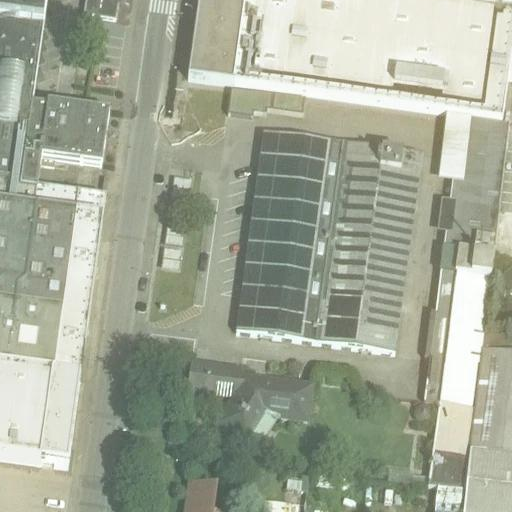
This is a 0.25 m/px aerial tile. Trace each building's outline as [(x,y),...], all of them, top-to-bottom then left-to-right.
[(0,0),(0,371),(81,383),(106,201),(38,191),(37,194),(20,192),(21,185),(22,185),(33,107),(47,2),(30,0),(0,0)] [(98,0),(100,0),(97,20),(117,23),(120,4),(124,3),(127,1),(127,0),(98,0)] [(511,0),(200,0),(189,83),(235,90),(235,89),(503,126),(511,57),(511,0)] [(303,103),(232,95),(231,94),(228,119),(253,122),(254,117),(267,118),(268,114),(303,119),(305,103),(304,103),(303,103)] [(110,116),(48,107),(48,109),(33,107),(22,185),(21,185),(20,192),(37,194),(38,191),(41,168),(54,170),(55,163),(102,170),(110,116)] [(475,124),(468,178),(454,177),(425,407),(440,409),(474,413),(482,355),(499,217),(510,129),(475,124)] [(423,159),(265,138),(236,336),(395,359),(423,159)] [(170,208),(186,208),(187,182),(170,181),(170,208)] [(179,271),(180,232),(164,231),(164,270),(179,271)] [(511,358),(482,355),(474,413),(469,455),(511,460),(511,358)] [(224,373),(192,369),(188,394),(213,397),(214,388),(222,390),(224,373)] [(81,383),(0,371),(0,472),(66,481),(81,383)] [(312,391),(265,385),(265,387),(257,386),(256,384),(256,383),(255,383),(241,381),(241,376),(224,373),(222,390),(237,392),(236,401),(219,426),(217,429),(216,431),(215,432),(215,435),(215,437),(217,441),(219,443),(221,445),(224,445),(226,445),(229,445),(231,444),(233,443),(235,440),(247,447),(248,446),(245,444),(260,420),(307,426),(312,391)] [(474,413),(440,409),(428,491),(438,493),(462,496),(464,496),(469,455),(474,413)] [(511,511),(511,460),(469,455),(464,496),(466,496),(464,511),(511,511)] [(190,491),(187,511),(212,511),(215,494),(216,494),(216,493),(215,493),(216,492),(191,488),(191,489),(190,489),(190,491)] [(460,511),(462,496),(438,493),(435,511),(460,511)]
